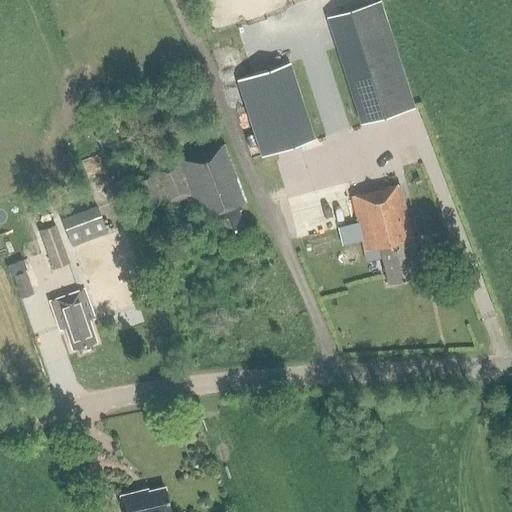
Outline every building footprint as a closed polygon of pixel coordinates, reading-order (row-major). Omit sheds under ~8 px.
[(379,2),(334,17),(368,122),(414,107),(379,2)] [(238,79),(263,156),(308,142),(284,65),(238,79)] [(225,237),(245,230),(237,210),(244,205),(222,147),(177,163),(160,169),(132,178),(143,211),(143,212),(188,196),(190,197),(196,200),(203,220),(216,215),(218,219),(225,237)] [(297,239),(338,230),(341,246),(360,241),(365,260),(381,257),(386,285),(421,278),(411,240),(399,187),(350,199),(347,184),(287,200),(297,239)] [(96,205),(61,218),(72,247),(107,233),(96,205)] [(38,230),(47,253),(63,247),(54,224),(38,230)] [(12,275),(25,270),(26,269),(23,260),(8,265),(12,275)] [(25,270),(12,275),(20,298),(33,293),(25,270)] [(72,351),(95,344),(88,322),(94,320),(84,291),(50,302),(59,331),(65,330),(72,351)] [(169,511),(164,488),(148,492),(147,489),(119,495),(122,511),(169,511)]
